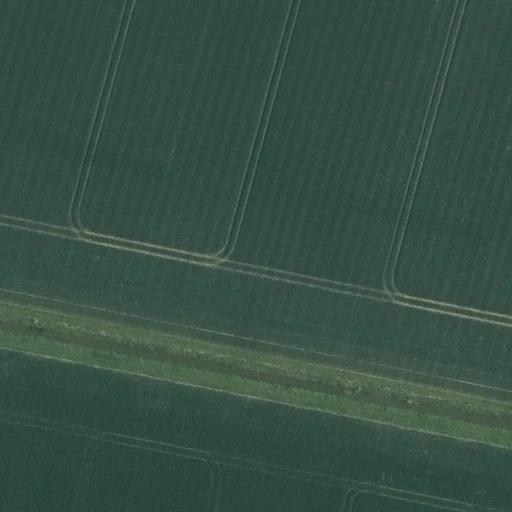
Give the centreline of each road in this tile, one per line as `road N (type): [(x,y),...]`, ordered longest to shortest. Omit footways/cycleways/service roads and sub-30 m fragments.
road 1 (track): [(0,311),(511,415)]
road 2 (track): [(0,343),(511,445)]
